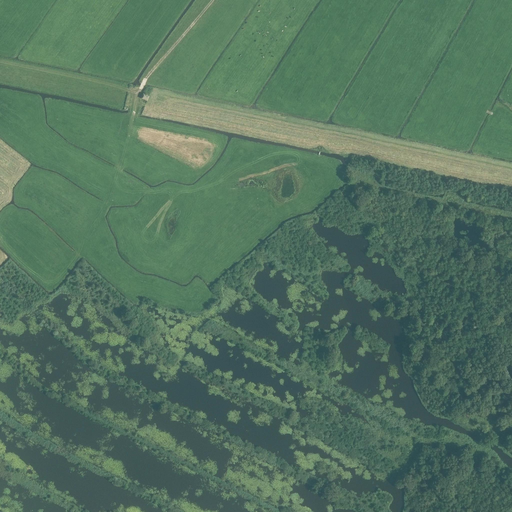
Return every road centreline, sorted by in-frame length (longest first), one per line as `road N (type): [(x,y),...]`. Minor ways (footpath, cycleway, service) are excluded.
road 1 (track): [(212,0),(138,92),(0,63)]
road 2 (track): [(138,92),(112,191),(75,256)]
